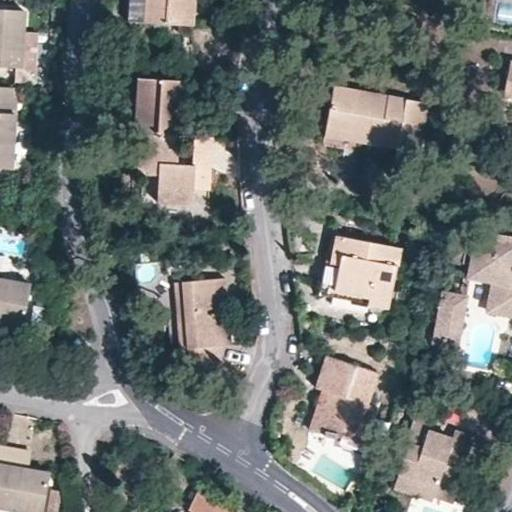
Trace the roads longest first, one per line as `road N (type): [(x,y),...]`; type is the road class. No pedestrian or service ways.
road 1 (residential): [(229,452),(279,347),(254,81),(269,0)]
road 2 (residential): [(133,385),(88,236),(78,165),(93,0)]
